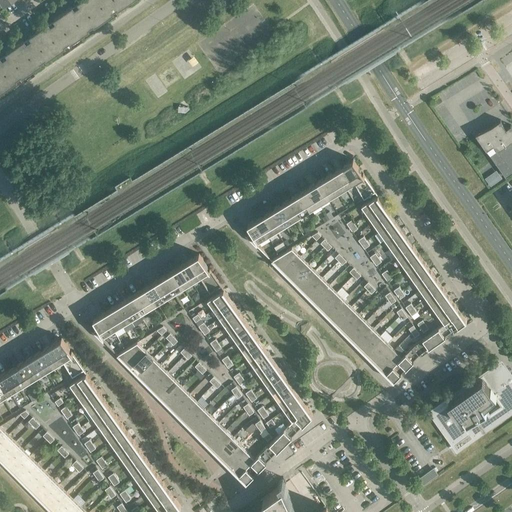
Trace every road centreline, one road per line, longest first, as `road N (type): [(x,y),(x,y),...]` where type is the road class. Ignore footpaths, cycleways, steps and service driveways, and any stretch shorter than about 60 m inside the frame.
road 1 (unclassified): [(76,304),(339,144),(356,142),(484,321),(393,393)]
road 2 (tertiary): [(0,128),(180,0)]
road 3 (unclassified): [(222,511),(358,419)]
road 4 (residential): [(76,304),(0,182)]
